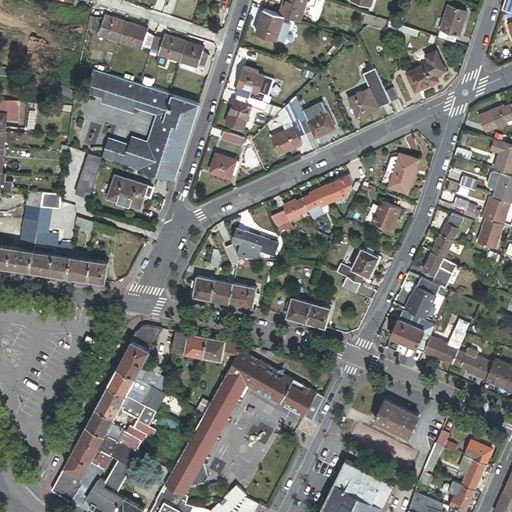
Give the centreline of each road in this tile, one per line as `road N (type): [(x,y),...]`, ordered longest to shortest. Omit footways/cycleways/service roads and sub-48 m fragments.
road 1 (residential): [(463,95),(199,215),(168,237)]
road 2 (residential): [(463,95),(422,223),(357,357)]
road 3 (residential): [(22,503),(139,306)]
road 4 (residential): [(139,306),(357,357)]
road 5 (residential): [(227,46),(168,237)]
road 6 (residential): [(357,357),(282,511)]
road 7 (residential): [(357,357),(511,422)]
road 8 (residential): [(0,284),(139,306)]
road 9 (residential): [(95,0),(227,46)]
